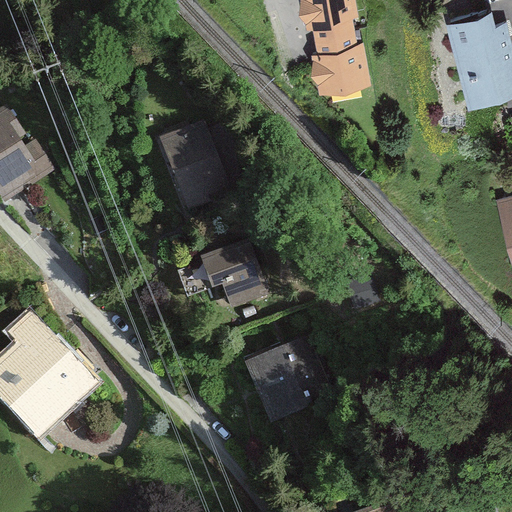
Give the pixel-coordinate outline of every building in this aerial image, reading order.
[(358,0),(304,0),(308,22),(316,20),(320,46),(313,47),(321,90),(374,81),(367,38),(359,39),(355,14),(361,13),(358,0)] [(494,5),(449,16),(472,103),(511,92),(511,29),(509,17),(498,20),(494,5)] [(4,108),(0,110),(0,194),(6,204),(30,189),(24,180),(42,170),(4,108)] [(209,124),(164,141),(188,205),(233,189),(209,124)] [(511,197),(500,200),(511,251),(511,197)] [(251,241),(205,259),(220,300),(267,283),(251,241)] [(352,307),(371,308),(372,273),(353,272),(352,307)] [(98,384),(40,322),(0,358),(0,396),(39,438),(98,384)] [(314,336),(249,362),(274,423),(339,397),(314,336)] [(402,511),(399,500),(361,511),(402,511)]
